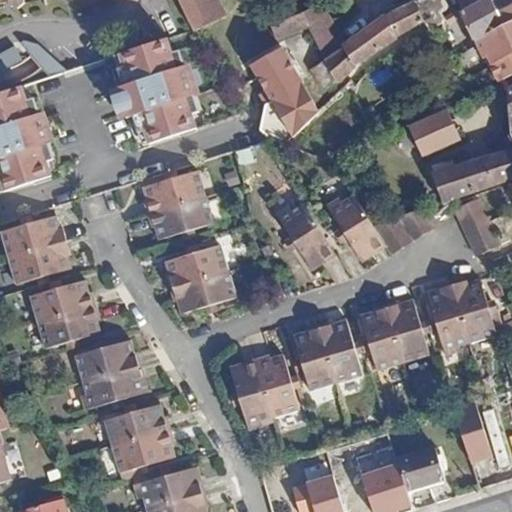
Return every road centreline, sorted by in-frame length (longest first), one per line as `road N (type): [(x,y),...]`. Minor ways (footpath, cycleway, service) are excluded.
road 1 (residential): [(185,354),(356,298),(439,250)]
road 2 (residential): [(260,511),(247,467),(185,354)]
road 3 (residential): [(0,46),(146,0)]
road 4 (residential): [(185,354),(103,229)]
